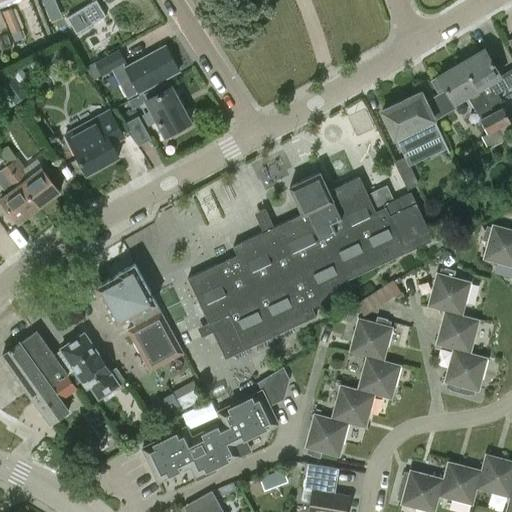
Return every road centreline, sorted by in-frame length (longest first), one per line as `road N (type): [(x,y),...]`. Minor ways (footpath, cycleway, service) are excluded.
road 1 (residential): [(0,286),(84,222),(254,134)]
road 2 (residential): [(511,401),(491,413),(405,430),(372,472),(365,511)]
road 3 (residential): [(254,134),(411,51)]
road 4 (unknown): [(148,511),(300,444)]
road 5 (residential): [(254,134),(172,0)]
